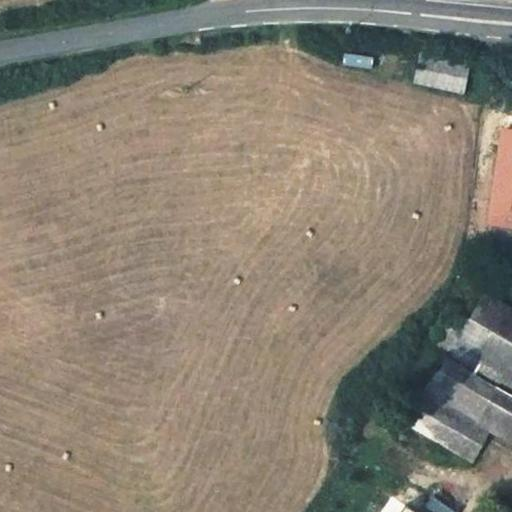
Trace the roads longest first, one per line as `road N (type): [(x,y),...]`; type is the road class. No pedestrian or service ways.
road 1 (tertiary): [(0,44),(260,9)]
road 2 (tertiary): [(260,9),(511,23)]
